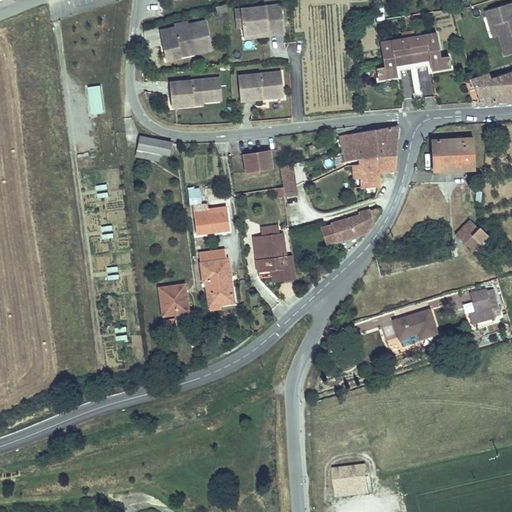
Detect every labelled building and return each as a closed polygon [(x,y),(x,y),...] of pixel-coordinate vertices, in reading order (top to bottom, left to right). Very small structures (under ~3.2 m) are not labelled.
[(280,1),(264,3),(266,13),(281,11),(280,1)] [(264,3),(238,6),(241,24),(242,32),(267,29),(267,33),(284,31),(281,11),(266,13),(264,3)] [(511,4),(488,11),(490,17),(495,16),(500,36),(506,56),(511,54),(511,4)] [(238,6),(232,7),(234,25),(241,24),(238,6)] [(495,16),(490,17),(495,37),(500,36),(495,16)] [(159,45),(164,44),(167,59),(177,56),(177,52),(191,49),(192,52),(209,49),(203,19),(185,23),(170,26),(155,29),(159,45)] [(267,29),(242,32),(242,37),(267,33),(267,29)] [(411,38),(415,61),(431,58),(434,70),(454,66),(452,55),(443,57),(438,33),(411,38)] [(399,65),(415,61),(411,38),(382,45),(387,68),(379,70),(381,81),(401,76),(399,65)] [(164,44),(159,45),(162,60),(167,59),(164,44)] [(475,78),(483,102),(488,102),(511,99),(511,70),(494,77),(491,72),(476,77),(475,78)] [(281,72),(261,74),(263,97),(283,95),(281,72)] [(261,74),(239,76),(241,101),(263,99),(263,97),(261,74)] [(466,81),(474,103),(481,101),(473,79),(466,81)] [(220,80),(193,81),(194,103),(221,101),(220,80)] [(193,81),(169,83),(171,108),(194,107),(194,103),(193,81)] [(104,111),(101,85),(88,87),(92,113),(104,111)] [(370,134),(340,137),(343,153),(397,142),(397,134),(398,128),(370,134)] [(475,136),(448,137),(449,168),(475,167),(475,136)] [(449,168),(448,137),(434,138),(434,168),(449,168)] [(169,158),(172,145),(159,142),(144,138),(141,151),(169,158)] [(379,174),(394,173),(396,149),(397,142),(343,153),(345,162),(360,159),(358,193),(369,193),(369,189),(377,189),(379,174)] [(269,154),(243,157),(246,174),(272,171),(269,154)] [(292,164),(279,167),(284,196),(296,194),(292,164)] [(97,185),(99,197),(108,196),(106,183),(97,185)] [(213,217),(212,209),(206,209),(205,200),(192,201),(196,228),(208,227),(207,217),(213,217)] [(207,217),(208,227),(228,224),(226,207),(212,209),(213,217),(207,217)] [(328,245),(365,233),(380,207),(360,214),(360,217),(322,227),(328,245)] [(102,225),(103,237),(114,237),(113,224),(102,225)] [(468,239),(460,230),(455,236),(471,252),(480,244),(487,236),(478,229),(468,239)] [(280,285),(298,282),(295,266),(287,267),(282,235),(262,238),(265,261),(257,262),(259,274),(278,271),(280,285)] [(480,244),(471,252),(480,260),(488,252),(480,244)] [(437,248),(439,260),(454,257),(451,245),(437,248)] [(224,256),(200,259),(205,296),(214,295),(214,298),(229,297),(228,290),(233,290),(232,278),(227,278),(224,256)] [(107,267),(110,279),(121,276),(118,264),(107,267)] [(181,278),(157,280),(159,307),(185,304),(181,278)] [(486,292),(471,296),(477,315),(482,313),(485,322),(495,319),(486,292)] [(426,310),(391,321),(396,338),(411,334),(411,331),(414,329),(418,339),(435,333),(426,310)] [(363,482),(360,461),(328,465),(331,486),(363,482)] [(364,489),(363,482),(331,486),(332,493),(364,489)]
